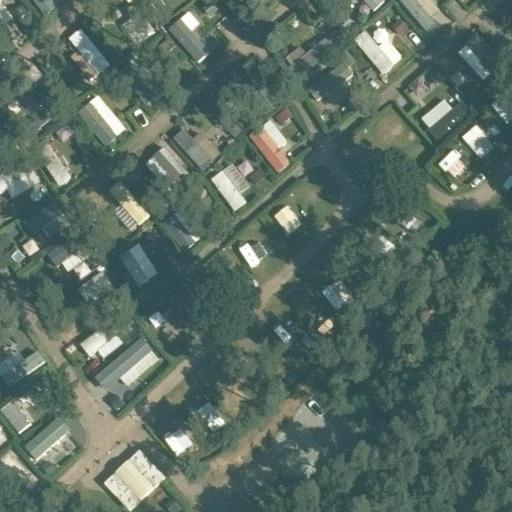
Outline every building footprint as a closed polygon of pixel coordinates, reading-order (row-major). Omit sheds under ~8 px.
[(1,0),(0,0),(0,17),(5,24),(14,17),(1,0)] [(358,0),(369,14),(385,2),(383,0),(358,0)] [(398,0),(426,34),(436,26),(428,17),(438,9),(430,0),(398,0)] [(116,15),(137,44),(155,31),(133,2),(116,15)] [(196,63),(210,52),(181,18),(168,29),(196,63)] [(79,30),(68,40),(101,74),(112,63),(79,30)] [(386,39),(378,46),(366,32),(354,43),(383,74),(402,56),(386,39)] [(474,32),(454,51),(467,65),(476,57),(488,71),(501,59),(474,32)] [(298,76),(335,53),(325,37),(288,60),(298,76)] [(161,49),(142,52),(146,79),(166,75),(161,49)] [(343,60),(308,89),(318,102),(353,73),(343,60)] [(104,147),(127,130),(103,98),(80,115),(104,147)] [(431,128),(451,108),(443,99),(422,119),(431,128)] [(448,136),(471,110),(460,100),(437,126),(448,136)] [(279,148),(287,142),(271,119),(248,136),(276,173),(290,163),(279,148)] [(485,160),(497,146),(474,125),(462,138),(485,160)] [(204,171),(221,153),(199,131),(193,138),(183,128),(172,139),(204,171)] [(57,186),(72,177),(49,140),(34,149),(57,186)] [(354,163),(367,154),(357,141),(345,149),(354,163)] [(180,194),(197,178),(165,144),(148,161),(180,194)] [(435,167),(451,182),(466,167),(450,152),(435,167)] [(0,194),(7,191),(11,198),(40,184),(28,160),(0,174),(0,194)] [(235,212),(248,203),(242,194),(251,187),(235,163),(212,179),(235,212)] [(60,203),(24,216),(29,232),(66,218),(60,203)] [(278,216),(297,233),(305,224),(286,207),(278,216)] [(269,269),(285,257),(264,231),(248,243),(269,269)] [(140,242),(119,256),(139,287),(160,274),(140,242)] [(79,285),(89,309),(118,297),(108,272),(79,285)] [(51,303),(66,288),(54,276),(39,291),(51,303)] [(300,327),(282,335),(291,356),(310,347),(300,327)] [(105,391),(117,382),(123,389),(160,359),(143,337),(93,377),(105,391)] [(22,359),(17,351),(0,361),(0,376),(7,387),(45,362),(36,350),(22,359)] [(186,413),(200,430),(216,416),(203,400),(186,413)] [(168,425),(181,413),(171,401),(158,413),(168,425)] [(64,437),(48,450),(59,464),(75,451),(64,437)] [(131,511),(128,509),(163,478),(138,449),(101,482),(125,509),(120,511),(131,511)] [(10,454),(0,460),(0,487),(23,473),(10,454)]
